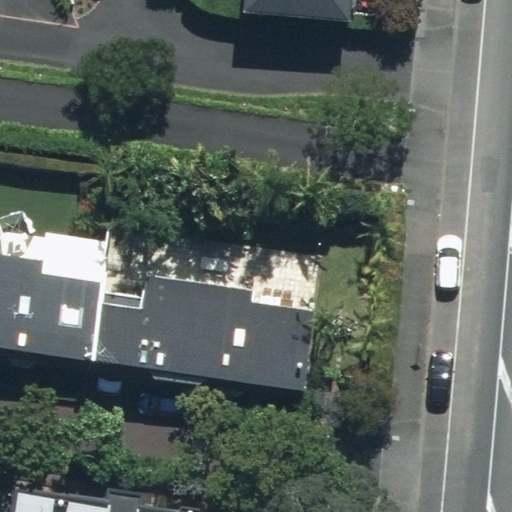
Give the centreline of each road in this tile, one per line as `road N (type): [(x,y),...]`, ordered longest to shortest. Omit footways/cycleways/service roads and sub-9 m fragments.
road 1 (unknown): [(0,101),(511,168)]
road 2 (unknown): [(0,397),(498,460)]
road 3 (secondary): [(494,511),(511,299)]
